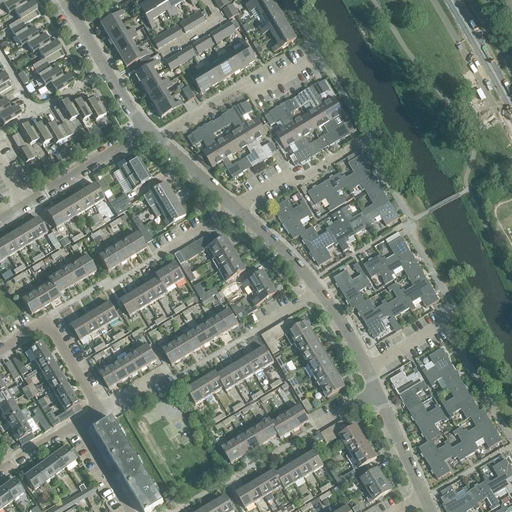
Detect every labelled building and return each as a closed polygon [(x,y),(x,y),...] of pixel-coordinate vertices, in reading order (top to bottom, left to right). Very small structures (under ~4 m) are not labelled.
[(8,14),(14,11),(25,4),(24,2),(22,0),(9,0),(2,4),(8,14)] [(25,4),(14,11),(19,20),(36,10),(32,3),(30,0),(27,0),(24,2),(25,4)] [(149,1),(159,17),(166,12),(170,19),(173,17),(163,0),(150,0),(150,1),(149,1)] [(173,8),(180,4),(178,0),(163,0),(173,17),(177,14),(173,8)] [(219,10),(229,4),(226,0),(224,0),(216,5),(219,10)] [(245,6),(247,9),(262,0),(250,0),(251,2),(245,6)] [(273,3),(270,0),(262,0),(247,9),(249,13),(256,9),(260,16),(275,7),(275,6),(276,6),(274,3),(273,3)] [(151,21),(159,17),(149,1),(148,2),(148,1),(145,3),(145,4),(138,8),(151,30),(155,27),(151,21)] [(232,5),(222,10),(225,15),(235,10),(232,5)] [(258,27),(260,31),(282,18),(278,12),(279,11),(277,8),(276,8),(275,7),(260,16),(264,24),(258,27)] [(8,27),(15,37),(26,30),(25,28),(23,26),(37,18),(40,16),(37,11),(36,10),(19,20),(8,27)] [(235,10),(225,15),(228,20),(238,15),(235,10)] [(106,34),(106,35),(121,26),(117,19),(124,15),(121,11),(99,24),(104,31),(103,32),(105,35),(106,34)] [(199,12),(194,15),(200,25),(205,22),(200,14),(199,12)] [(200,25),(194,15),(189,18),(195,28),(200,25)] [(189,18),(184,21),(190,31),(195,28),(189,18)] [(269,31),(273,38),(288,29),(288,28),(289,28),(287,25),(286,25),(282,18),(260,31),(262,35),(269,31)] [(179,24),(185,34),(190,31),(184,21),(179,24)] [(230,23),(225,26),(230,36),(236,32),(233,28),(230,23)] [(246,34),(250,31),(246,24),(242,27),(246,34)] [(25,28),(26,30),(15,37),(21,47),(26,44),(38,37),(37,35),(33,29),(30,25),(25,28)] [(109,40),(113,46),(135,33),(132,29),(126,33),(121,26),(106,35),(107,36),(106,37),(108,40),(109,40)] [(177,26),(171,29),(177,38),(182,35),(177,26)] [(220,29),(226,38),(230,36),(225,26),(220,29)] [(171,29),(167,32),(172,41),(177,38),(171,29)] [(215,32),(221,41),(226,38),(220,29),(215,32)] [(288,29),(273,38),(277,46),(271,49),(273,53),(295,40),(291,34),(292,33),(290,30),(289,30),(288,29)] [(37,35),(38,37),(26,44),(32,54),(38,51),(49,44),(48,42),(44,36),(42,32),(37,35)] [(167,44),(172,41),(167,32),(162,35),(167,44)] [(216,44),(221,41),(215,32),(210,35),(216,44)] [(137,37),(135,33),(113,46),(117,53),(116,54),(118,57),(119,56),(119,57),(135,48),(130,41),(137,37)] [(162,35),(157,38),(163,47),(167,44),(162,35)] [(202,40),(208,49),(213,46),(207,36),(202,40)] [(38,51),(43,60),(60,50),(56,42),(56,43),(53,38),(48,42),(49,44),(38,51)] [(157,50),(163,47),(157,38),(152,41),(157,50)] [(203,52),(208,49),(202,40),(197,42),(203,52)] [(242,49),(234,53),(244,68),(245,68),(248,67),(248,66),(255,61),(242,40),(238,42),(242,49)] [(271,48),(277,45),(274,40),(268,43),(271,48)] [(192,46),(198,55),(203,52),(197,42),(192,46)] [(6,43),(0,47),(3,52),(9,49),(6,43)] [(184,50),(190,60),(195,57),(189,47),(184,50)] [(139,61),(141,65),(149,60),(147,56),(148,55),(145,51),(139,55),(135,48),(119,57),(120,58),(119,59),(121,62),(122,62),(126,68),(139,61)] [(43,60),(32,67),(38,77),(50,70),(49,68),(47,65),(52,62),(53,63),(61,58),(64,56),(61,50),(60,50),(43,60)] [(185,63),(190,60),(184,50),(179,53),(185,63)] [(243,69),(244,68),(234,53),(227,57),(223,51),(220,53),(233,75),(239,71),(240,71),(243,70),(243,69)] [(175,56),(180,66),(185,63),(179,53),(175,56)] [(220,62),(213,66),(222,81),(223,81),(223,82),(226,80),(226,79),(233,75),(220,53),(216,55),(220,62)] [(175,68),(180,66),(175,56),(170,59),(175,68)] [(170,72),(175,68),(170,59),(165,62),(170,72)] [(149,60),(141,65),(143,69),(134,74),(138,81),(138,82),(139,85),(140,84),(141,85),(156,76),(152,69),(158,65),(156,61),(152,64),(149,60)] [(202,64),(198,66),(211,88),(217,84),(218,85),(221,83),(221,82),(222,81),(213,66),(205,70),(202,64)] [(45,87),(50,84),(62,77),(60,75),(57,69),(54,65),(49,68),(50,70),(38,77),(45,87)] [(204,92),(211,88),(198,66),(194,68),(198,75),(191,79),(200,95),(201,94),(201,95),(204,93),(204,92)] [(0,86),(5,83),(5,84),(8,82),(4,74),(3,74),(1,70),(0,70),(0,86)] [(60,75),(62,77),(50,84),(56,94),(73,84),(68,76),(66,72),(60,75)] [(160,83),(156,76),(141,85),(142,87),(141,87),(142,90),(144,90),(147,96),(169,83),(167,80),(160,83)] [(324,115),(339,106),(334,98),(325,104),(320,96),(330,91),(324,81),(319,84),(319,83),(313,87),(312,86),(309,88),(310,89),(309,89),(324,115)] [(8,82),(5,84),(5,83),(0,86),(0,93),(8,89),(11,87),(8,82)] [(172,87),(169,83),(147,96),(151,103),(151,104),(152,107),(153,106),(154,107),(169,98),(165,91),(172,87)] [(181,91),(183,95),(188,102),(194,98),(190,91),(188,88),(181,91)] [(310,103),(314,110),(305,116),(309,124),(324,115),(309,89),(307,90),(307,89),(304,91),(304,92),(298,96),(299,96),(294,99),(300,109),(310,103)] [(0,114),(9,108),(8,106),(5,100),(4,100),(2,96),(0,97),(0,114)] [(80,100),(74,104),(72,105),(79,117),(82,122),(92,116),(85,105),(87,103),(84,98),(80,101),(80,100)] [(95,122),(106,116),(99,104),(100,103),(97,98),(93,100),(87,103),(85,105),(92,116),(95,122)] [(174,105),(169,98),(154,107),(155,108),(154,109),(155,112),(157,112),(161,119),(182,105),(180,101),(174,105)] [(59,105),(69,122),(79,117),(72,105),(74,104),(71,99),(66,101),(59,105)] [(309,124),(305,116),(295,122),(290,114),(300,109),(294,99),(290,102),(289,101),(283,105),(283,104),(280,106),(280,107),(279,107),(295,133),(309,124)] [(231,110),(247,136),(262,127),(257,119),(247,125),(243,117),(252,112),(247,102),(242,105),(242,104),(236,108),(235,107),(232,109),(233,110),(231,110)] [(0,118),(4,125),(21,115),(16,107),(13,103),(8,106),(9,108),(0,114),(0,118)] [(63,125),(60,127),(58,128),(66,140),(76,133),(69,122),(59,105),(58,106),(59,106),(53,109),(55,112),(63,125)] [(339,106),(324,115),(340,141),(341,140),(341,141),(344,139),(344,138),(350,135),(349,134),(354,131),(349,122),(342,126),(338,118),(344,114),(339,106)] [(277,138),(274,140),(277,144),(280,142),(295,133),(279,107),(278,108),(278,107),(274,109),(275,110),(269,113),(269,114),(265,117),(270,126),(280,120),(285,128),(275,134),(277,138)] [(237,131),(227,137),(232,145),(247,136),(231,110),(230,111),(230,110),(227,112),(227,113),(221,117),(222,117),(217,120),(223,129),(232,124),(237,131)] [(324,126),(328,134),(319,140),(325,149),(329,146),(329,147),(335,143),(336,144),(339,142),(340,141),(324,115),(309,124),(314,132),(324,126)] [(227,137),(218,143),(213,135),(223,129),(217,120),(213,123),(212,122),(206,126),(206,125),(203,127),(202,128),(218,154),(232,145),(227,137)] [(42,146),(52,140),(45,129),(47,127),(44,122),(40,124),(34,128),(32,129),(39,141),(42,146)] [(52,140),(55,146),(66,140),(58,128),(60,127),(57,122),(53,124),(47,127),(45,129),(52,140)] [(39,141),(32,129),(34,128),(31,123),(27,125),(19,129),(29,146),(39,141)] [(309,145),(305,138),(314,132),(309,124),(295,133),(310,159),(311,158),(312,159),(315,157),(314,156),(320,153),(320,152),(325,149),(319,140),(309,145)] [(264,162),(267,160),(267,159),(273,156),(272,155),(277,152),(271,143),(262,149),(257,141),(267,135),(262,127),(247,136),(263,162),(264,161),(264,162)] [(212,168),(222,162),(218,154),(202,128),(201,129),(200,128),(197,130),(198,131),(192,134),(192,135),(187,138),(193,147),(203,141),(208,149),(202,152),(203,153),(198,157),(202,160),(206,158),(212,168)] [(15,136),(12,138),(20,151),(19,152),(25,164),(36,157),(29,146),(19,129),(19,130),(13,133),(15,136)] [(310,159),(295,133),(280,142),(285,150),(294,144),(299,152),(289,158),(295,167),(300,164),(300,165),(306,161),(307,162),(310,160),(309,159),(310,159)] [(259,165),(262,163),(261,163),(263,162),(247,136),(232,145),(237,153),(247,147),(251,155),(242,161),(247,170),(252,167),(252,168),(258,164),(259,165)] [(234,179),(235,180),(238,178),(237,177),(243,174),(243,173),(247,170),(242,161),(232,166),(227,159),(237,153),(232,145),(218,154),(222,162),(233,180),(234,179)] [(341,178),(346,187),(371,172),(367,165),(368,164),(366,162),(365,163),(361,156),(348,164),(354,174),(346,179),(345,176),(341,178)] [(138,160),(128,166),(127,165),(124,160),(115,165),(125,181),(144,170),(138,160)] [(150,180),(144,170),(125,181),(132,192),(141,187),(140,186),(150,180)] [(375,178),(371,172),(346,187),(347,188),(351,195),(355,193),(353,190),(360,186),(363,192),(364,191),(367,195),(380,188),(376,181),(378,180),(376,178),(375,178)] [(342,201),(337,193),(347,188),(346,187),(341,178),(339,174),(333,178),(332,177),(329,178),(330,180),(323,184),(338,208),(346,203),(344,200),(342,201)] [(103,194),(109,191),(102,180),(97,183),(103,194)] [(156,205),(172,195),(165,184),(154,191),(153,190),(151,191),(152,192),(143,197),(146,203),(152,199),(156,205)] [(330,213),(338,208),(323,184),(317,188),(316,186),(313,188),(314,189),(307,193),(315,206),(325,200),(330,208),(328,210),(330,213)] [(104,200),(94,185),(84,191),(94,206),(104,200)] [(362,214),(365,218),(390,203),(386,197),(387,196),(385,193),(384,194),(380,188),(367,195),(373,205),(365,210),(363,208),(360,210),(362,214)] [(84,191),(75,196),(84,212),(94,206),(84,191)] [(113,210),(128,200),(125,195),(115,201),(109,204),(113,210)] [(162,215),(178,206),(172,195),(156,205),(162,215)] [(75,196),(66,202),(75,217),(84,212),(75,196)] [(117,217),(127,211),(133,208),(128,200),(113,210),(117,217)] [(280,217),(284,224),(308,209),(303,201),(300,203),(301,206),(293,210),(287,200),(274,208),(277,214),(276,215),(278,218),(280,217)] [(66,202),(56,208),(65,223),(75,217),(66,202)] [(365,218),(370,226),(373,224),(372,222),(380,217),(386,227),(399,219),(395,212),(396,212),(395,209),(394,210),(390,203),(365,218)] [(172,225),(174,224),(185,217),(178,206),(162,215),(166,221),(160,225),(163,230),(172,225)] [(340,212),(355,236),(361,232),(362,233),(366,231),(365,230),(371,226),(370,226),(365,218),(362,214),(352,219),(348,211),(350,210),(348,206),(340,212)] [(46,214),(55,229),(65,223),(56,208),(46,214)] [(313,218),(308,209),(284,224),(288,231),(286,232),(288,235),(290,234),(293,240),(300,236),(306,232),(300,222),(308,217),(310,220),(313,218)] [(348,240),(355,236),(340,212),(332,216),(334,220),(336,218),(338,221),(334,224),(334,225),(329,228),(331,232),(334,237),(339,245),(343,253),(349,249),(345,243),(349,241),(348,240)] [(93,227),(100,223),(95,215),(89,219),(93,227)] [(138,230),(143,227),(137,217),(131,220),(138,230)] [(38,219),(28,225),(37,240),(47,234),(38,219)] [(28,225),(18,231),(28,246),(37,240),(28,225)] [(152,241),(147,232),(146,233),(143,227),(138,230),(146,244),(152,241)] [(327,233),(319,238),(313,228),(306,232),(300,236),(303,241),(302,242),(304,246),(305,245),(309,251),(334,237),(331,232),(329,228),(325,230),(327,233)] [(18,231),(9,236),(18,252),(28,246),(18,231)] [(94,244),(101,240),(99,236),(97,233),(90,237),(94,244)] [(385,241),(394,256),(386,261),(385,258),(382,260),(386,269),(411,254),(407,247),(408,246),(407,244),(405,245),(398,233),(385,241)] [(127,240),(136,255),(146,249),(137,234),(127,240)] [(216,244),(210,234),(205,237),(211,247),(216,244)] [(9,236),(0,241),(0,242),(9,257),(18,252),(9,236)] [(206,250),(211,247),(205,237),(200,240),(206,250)] [(334,244),(335,247),(339,245),(334,237),(309,251),(313,258),(312,259),(314,261),(315,261),(319,267),(332,259),(326,249),(334,244)] [(63,248),(70,244),(66,238),(59,242),(63,248)] [(211,247),(206,250),(209,255),(212,254),(215,259),(213,261),(234,249),(233,247),(232,248),(230,244),(231,244),(228,239),(227,240),(226,238),(220,242),(220,241),(218,242),(218,243),(216,244),(211,247)] [(117,245),(127,261),(136,255),(127,240),(117,245)] [(195,243),(201,253),(206,250),(200,240),(195,243)] [(0,262),(9,257),(0,242),(0,262)] [(195,243),(190,246),(196,257),(198,255),(201,253),(195,243)] [(117,266),(127,261),(117,245),(108,251),(117,266)] [(190,246),(184,249),(190,260),(194,257),(196,257),(190,246)] [(190,260),(184,249),(179,252),(185,263),(190,260)] [(233,250),(234,249),(213,261),(216,266),(218,264),(222,271),(240,260),(239,258),(238,259),(236,255),(237,255),(234,250),(233,251),(233,250)] [(96,254),(107,272),(117,266),(108,251),(99,256),(98,254),(96,254)] [(180,266),(185,263),(179,252),(174,256),(180,266)] [(393,272),(401,268),(407,278),(420,270),(416,263),(418,262),(416,260),(415,261),(411,254),(386,269),(391,277),(392,277),(395,275),(393,272)] [(382,260),(379,256),(372,261),(372,259),(368,261),(369,263),(363,266),(371,279),(380,274),(383,279),(384,278),(386,281),(383,283),(385,286),(394,281),(392,277),(391,277),(386,269),(382,260)] [(86,278),(95,272),(86,257),(76,263),(86,278)] [(240,275),(246,271),(245,270),(246,269),(243,265),(242,265),(240,262),(241,261),(240,260),(222,271),(225,277),(223,278),(226,283),(238,276),(240,275)] [(67,269),(76,284),(86,278),(76,263),(67,269)] [(166,270),(175,285),(185,279),(176,264),(166,270)] [(187,277),(192,274),(188,267),(183,270),(187,277)] [(58,274),(67,290),(76,284),(67,269),(58,274)] [(156,276),(158,279),(166,291),(175,285),(166,270),(156,276)] [(420,270),(407,278),(413,287),(405,292),(404,290),(401,292),(400,292),(405,300),(430,285),(426,279),(427,278),(425,275),(424,276),(424,275),(420,270)] [(339,288),(343,295),(367,280),(362,272),(359,274),(361,276),(352,281),(346,271),(333,279),(337,285),(335,285),(338,289),(339,288)] [(263,272),(242,285),(245,290),(251,286),(255,292),(270,283),(263,272)] [(57,295),(58,295),(67,290),(58,274),(48,280),(50,284),(50,283),(57,295)] [(191,283),(196,280),(192,274),(187,277),(191,283)] [(158,279),(149,285),(158,300),(168,294),(166,291),(158,279)] [(367,288),(369,290),(372,288),(367,280),(343,295),(347,301),(345,302),(348,306),(349,305),(352,311),(356,309),(365,303),(365,302),(359,293),(367,288)] [(50,283),(50,284),(41,289),(50,304),(60,298),(58,295),(57,295),(50,283)] [(225,297),(238,289),(235,283),(221,291),(225,297)] [(270,283),(255,292),(259,298),(252,302),(255,307),(277,294),(270,283)] [(400,315),(401,316),(405,314),(404,313),(410,309),(411,309),(410,308),(405,300),(400,292),(401,292),(396,284),(387,289),(389,293),(392,291),(397,299),(387,305),(390,309),(395,318),(394,318),(400,315)] [(149,285),(140,290),(149,306),(158,300),(149,285)] [(435,295),(437,294),(435,291),(434,292),(430,285),(405,300),(410,308),(411,309),(410,309),(412,312),(416,310),(412,304),(420,299),(426,309),(439,301),(435,295)] [(203,303),(218,294),(215,288),(199,298),(203,303)] [(41,289),(31,295),(41,310),(50,304),(41,289)] [(140,290),(130,296),(139,311),(149,306),(140,290)] [(31,316),(41,310),(31,295),(21,301),(31,316)] [(130,296),(120,302),(129,317),(139,311),(130,296)] [(198,301),(196,298),(186,304),(188,307),(198,301)] [(365,324),(390,309),(387,305),(385,301),(381,303),(383,306),(375,311),(369,300),(365,302),(365,303),(356,309),(359,314),(358,315),(360,318),(361,317),(365,324)] [(110,303),(100,309),(109,325),(119,319),(110,303)] [(249,316),(251,311),(243,307),(238,309),(237,306),(232,309),(237,318),(239,321),(249,316)] [(109,325),(100,309),(90,315),(100,330),(109,325)] [(370,335),(371,334),(375,340),(388,332),(382,322),(390,317),(391,320),(394,318),(395,318),(390,309),(365,324),(369,331),(368,331),(370,335)] [(229,332),(239,326),(229,311),(220,316),(229,332)] [(90,336),(100,330),(90,315),(81,321),(90,336)] [(219,338),(229,332),(220,316),(210,322),(219,338)] [(293,331),(298,328),(292,318),(287,321),(293,331)] [(90,336),(81,321),(71,327),(80,342),(90,336)] [(288,334),(293,331),(287,321),(282,324),(288,334)] [(210,343),(219,338),(210,322),(201,328),(210,343)] [(314,333),(313,332),(312,333),(306,324),(307,323),(306,323),(298,328),(293,331),(288,334),(285,336),(291,347),(295,345),(314,333)] [(282,324),(276,327),(283,337),(285,336),(288,334),(282,324)] [(278,340),(283,337),(276,327),(271,330),(278,340)] [(200,349),(210,343),(201,328),(191,333),(200,349)] [(271,330),(266,333),(273,343),(278,340),(271,330)] [(191,355),(200,349),(191,333),(182,339),(191,355)] [(261,336),(267,346),(273,343),(266,333),(261,336)] [(315,338),(313,335),(315,334),(314,333),(295,345),(301,356),(321,344),(317,337),(315,338)] [(393,337),(381,342),(384,349),(396,343),(393,337)] [(182,360),(191,355),(182,339),(172,345),(182,360)] [(28,350),(34,361),(47,353),(41,343),(28,350)] [(272,355),(278,352),(273,343),(267,346),(272,355)] [(301,356),(308,366),(327,355),(326,354),(325,355),(323,351),(325,350),(321,344),(301,356)] [(182,360),(172,345),(162,351),(172,366),(182,360)] [(157,361),(148,346),(138,352),(147,367),(157,361)] [(255,354),(264,369),(274,363),(265,348),(255,354)] [(452,365),(448,358),(449,358),(447,355),(446,356),(442,349),(429,357),(435,367),(427,372),(425,369),(422,371),(427,380),(452,365)] [(138,373),(147,367),(138,352),(128,357),(138,373)] [(34,361),(40,371),(53,364),(47,353),(34,361)] [(245,359),(255,375),(264,369),(255,354),(245,359)] [(327,355),(308,366),(314,377),(334,365),(330,359),(328,360),(326,357),(328,356),(327,355)] [(280,368),(286,365),(281,356),(275,360),(280,368)] [(18,370),(24,367),(17,357),(12,360),(18,370)] [(138,373),(128,357),(119,363),(128,378),(138,373)] [(236,365),(245,380),(255,375),(245,359),(236,365)] [(10,375),(16,372),(9,362),(4,365),(10,375)] [(119,384),(128,378),(119,363),(110,369),(119,384)] [(60,374),(53,364),(40,371),(47,382),(60,374)] [(226,371),(236,386),(245,380),(236,365),(226,371)] [(285,376),(291,373),(286,365),(280,368),(285,376)] [(314,377),(321,388),(340,376),(339,375),(338,376),(336,373),(338,372),(334,365),(314,377)] [(458,374),(457,371),(456,372),(452,365),(427,380),(432,388),(435,386),(434,384),(442,379),(448,389),(461,381),(457,374),(458,374)] [(21,376),(27,373),(24,367),(18,370),(21,376)] [(110,369),(100,375),(109,390),(119,384),(110,369)] [(224,388),(224,389),(226,392),(236,386),(226,371),(218,376),(217,376),(224,388)] [(14,381),(19,378),(16,372),(10,375),(14,381)] [(218,376),(215,373),(206,379),(215,394),(224,389),(224,388),(217,376),(218,376)] [(399,396),(424,382),(419,373),(416,375),(417,378),(409,383),(403,373),(390,381),(393,386),(392,387),(394,391),(395,390),(399,396)] [(47,382),(53,392),(66,384),(60,374),(47,382)] [(321,388),(327,399),(346,388),(345,387),(345,388),(339,378),(341,377),(340,376),(321,388)] [(293,390),(299,386),(294,378),(288,381),(293,390)] [(215,394),(206,379),(196,384),(205,400),(215,394)] [(464,386),(461,381),(448,389),(454,399),(446,403),(444,401),(441,403),(446,411),(470,397),(466,390),(468,389),(466,386),(465,387),(464,386)] [(405,407),(409,412),(422,404),(416,395),(421,392),(421,391),(424,389),(425,392),(429,390),(424,382),(399,396),(403,403),(402,404),(404,407),(405,407)] [(28,386),(26,387),(29,392),(35,389),(31,384),(28,386)] [(53,392),(59,403),(72,395),(66,384),(53,392)] [(196,384),(186,390),(196,406),(205,400),(196,384)] [(298,398),(304,395),(299,386),(293,390),(298,398)] [(26,387),(21,390),(24,395),(29,392),(26,387)] [(29,392),(32,397),(38,394),(35,389),(29,392)] [(6,392),(0,395),(0,409),(12,402),(16,400),(14,396),(10,398),(6,392)] [(32,397),(29,392),(24,395),(27,400),(31,398),(32,397)] [(71,410),(78,405),(72,395),(59,403),(65,413),(55,419),(51,412),(45,416),(53,428),(74,415),(71,410)] [(470,418),(480,412),(476,406),(477,405),(476,402),(474,403),(470,397),(446,411),(451,419),(454,417),(453,415),(461,410),(467,420),(470,418)] [(306,412),(312,408),(307,400),(301,403),(306,412)] [(12,402),(0,409),(0,411),(5,421),(19,413),(12,402)] [(43,412),(49,409),(45,403),(40,407),(43,412)] [(414,421),(418,428),(443,413),(438,405),(434,407),(436,409),(428,414),(422,404),(409,412),(412,418),(411,418),(411,419),(413,422),(414,421)] [(309,422),(300,407),(290,413),(299,428),(309,422)] [(35,417),(41,414),(37,408),(32,412),(35,417)] [(466,430),(463,432),(468,440),(492,426),(489,419),(490,418),(488,416),(487,417),(483,410),(480,412),(470,418),(476,428),(468,433),(466,430)] [(19,413),(5,421),(12,431),(25,423),(19,413)] [(290,434),(299,428),(290,413),(281,418),(290,434)] [(432,441),(441,436),(435,426),(443,421),(444,423),(447,421),(443,413),(418,428),(422,434),(421,435),(422,438),(424,437),(424,438),(427,443),(432,441)] [(41,414),(35,417),(38,421),(42,427),(45,433),(50,430),(41,414)] [(272,424),(271,424),(279,436),(278,436),(280,439),(290,434),(281,418),(272,424)] [(214,420),(213,419),(209,421),(210,422),(204,425),(206,429),(215,423),(214,420)] [(269,441),(278,436),(279,436),(271,424),(272,424),(270,420),(260,426),(269,441)] [(335,425),(330,428),(336,438),(339,437),(346,448),(363,437),(356,426),(349,430),(343,420),(335,425)] [(25,423),(12,431),(18,442),(31,434),(31,433),(36,430),(30,421),(25,424),(25,423)] [(112,460),(130,449),(113,421),(95,432),(112,460)] [(260,426),(250,432),(260,447),(269,441),(260,426)] [(468,440),(473,449),(475,452),(479,451),(475,444),(483,439),(489,449),(502,442),(498,435),(499,434),(498,432),(496,432),(492,426),(468,440)] [(330,428),(326,431),(332,441),(336,438),(330,428)] [(468,440),(463,432),(461,428),(453,433),(455,437),(457,435),(462,443),(452,449),(447,441),(444,444),(445,446),(437,451),(432,441),(427,443),(418,449),(422,455),(421,456),(423,459),(424,458),(428,465),(452,450),(457,458),(460,462),(465,459),(466,460),(469,459),(468,457),(476,453),(475,452),(473,449),(468,440)] [(323,440),(326,444),(332,441),(326,431),(320,434),(323,440)] [(250,453),(260,447),(250,432),(241,437),(250,453)] [(311,440),(314,445),(323,440),(320,434),(311,440)] [(241,437),(232,443),(241,458),(250,453),(241,437)] [(370,448),(363,437),(346,448),(350,454),(346,457),(348,461),(352,458),(370,448)] [(222,449),(231,464),(241,458),(232,443),(222,449)] [(65,448),(55,455),(65,469),(75,461),(65,448)] [(376,459),(370,448),(352,458),(356,465),(352,467),(354,471),(340,480),(343,485),(354,478),(362,473),(359,469),(376,459)] [(130,449),(112,460),(128,488),(147,477),(130,449)] [(454,460),(457,458),(452,450),(428,465),(432,471),(430,472),(432,475),(433,474),(437,480),(450,473),(444,463),(452,458),(454,460)] [(304,458),(313,473),(323,467),(314,452),(304,458)] [(45,463),(54,476),(65,469),(55,455),(45,463)] [(313,473),(304,458),(295,463),(304,479),(313,473)] [(498,478),(490,483),(489,481),(485,483),(490,491),(511,477),(511,471),(510,469),(511,468),(510,465),(509,466),(505,460),(492,468),(498,478)] [(45,463),(34,470),(44,484),(54,476),(45,463)] [(285,469),(295,484),(304,479),(295,463),(285,469)] [(283,487),(285,490),(295,484),(285,469),(276,474),(276,475),(283,487)] [(385,480),(378,469),(369,475),(367,470),(362,473),(354,478),(358,485),(362,482),(367,491),(385,480)] [(24,478),(34,491),(44,484),(34,470),(24,478)] [(264,477),(274,492),(283,487),(276,475),(276,474),(274,471),(264,477)] [(147,477),(128,488),(143,511),(151,511),(164,505),(147,477)] [(255,483),(264,498),(274,492),(264,477),(255,483)] [(497,495),(505,490),(511,500),(511,499),(511,477),(490,491),(495,499),(499,497),(497,495)] [(3,488),(13,501),(26,492),(20,483),(17,485),(13,480),(3,488)] [(391,491),(385,480),(367,491),(371,497),(366,499),(369,504),(374,502),(391,491)] [(476,488),(469,492),(470,492),(475,500),(477,505),(487,499),(492,507),(490,508),(492,511),(500,507),(495,499),(490,491),(485,483),(485,482),(478,486),(478,485),(475,487),(476,488)] [(246,488),(255,504),(264,498),(255,483),(246,488)] [(89,496),(94,493),(93,492),(96,490),(94,485),(91,487),(91,488),(86,491),(89,496)] [(460,501),(454,491),(440,499),(444,506),(443,507),(445,509),(446,508),(448,511),(454,511),(475,500),(470,492),(469,492),(466,487),(462,490),(465,495),(466,494),(468,497),(460,501)] [(3,488),(0,490),(0,505),(2,509),(13,501),(3,488)] [(246,488),(236,494),(245,510),(255,504),(246,488)] [(81,493),(80,494),(83,499),(89,496),(86,491),(81,493)] [(78,503),(83,499),(80,494),(75,497),(78,503)] [(225,496),(216,502),(221,511),(234,511),(235,511),(225,496)] [(69,501),(72,506),(78,503),(75,497),(69,501)] [(476,511),(480,508),(477,505),(475,500),(454,511),(468,511),(475,508),(476,511)] [(67,509),(72,506),(69,501),(64,504),(67,509)] [(206,508),(208,511),(221,511),(216,502),(206,508)]
